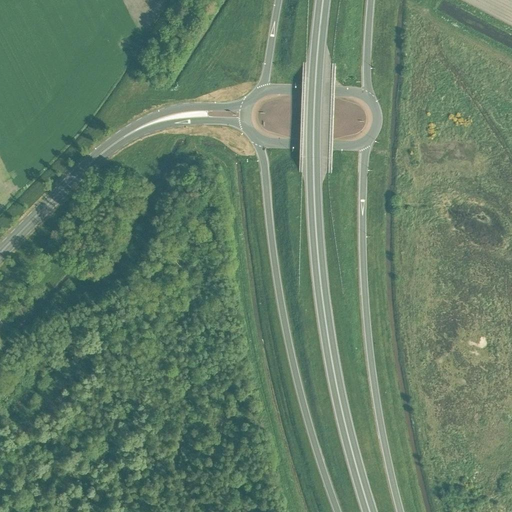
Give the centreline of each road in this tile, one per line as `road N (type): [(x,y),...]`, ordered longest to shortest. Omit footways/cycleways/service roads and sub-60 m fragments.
road 1 (trunk): [(369,511),(345,429),(318,270),(313,117),(322,0)]
road 2 (trunk): [(255,137),(285,328),(337,511)]
road 3 (trunk): [(400,511),(367,327),(366,141)]
road 4 (primary): [(0,253),(123,137)]
road 5 (primary): [(248,103),(172,110),(123,137)]
road 6 (primary): [(123,137),(181,122),(246,126)]
